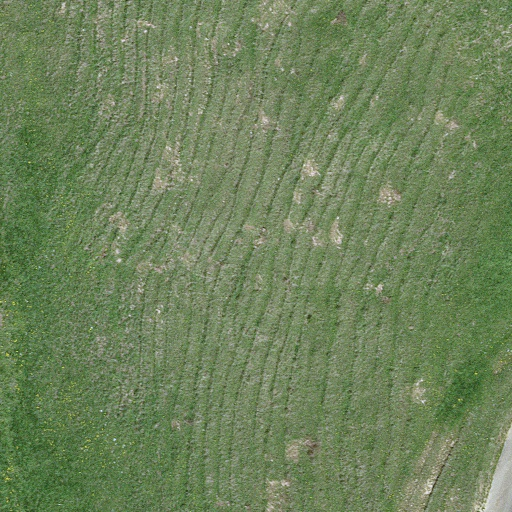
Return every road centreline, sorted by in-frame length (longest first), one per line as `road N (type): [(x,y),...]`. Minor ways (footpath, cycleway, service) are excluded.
road 1 (track): [(511,344),(461,391),(406,511)]
road 2 (track): [(24,511),(0,361)]
